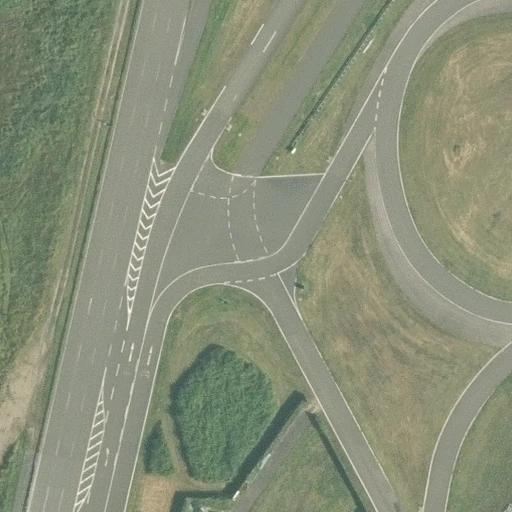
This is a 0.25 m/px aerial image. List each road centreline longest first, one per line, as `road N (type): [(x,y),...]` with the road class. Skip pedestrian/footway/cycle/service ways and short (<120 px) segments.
road 1 (unknown): [(290,0),(181,182),(148,256),(133,347)]
road 2 (unknown): [(262,270),(243,234),(239,190),(351,0)]
road 3 (unknown): [(511,313),(444,284),(411,246),(392,200),(388,90)]
road 4 (unknown): [(388,511),(262,270)]
road 5 (unknown): [(262,270),(297,247),(388,90)]
road 6 (unknown): [(50,511),(95,303)]
road 7 (unknown): [(124,173),(202,0)]
road 8 (unknown): [(511,358),(480,386),(446,442),(429,511)]
road 9 (unknown): [(124,173),(165,0)]
road 10 (unknown): [(133,347),(174,292),(204,278),(262,270)]
road 11 (unknown): [(95,303),(124,173)]
road 12 (unknown): [(100,511),(125,385)]
